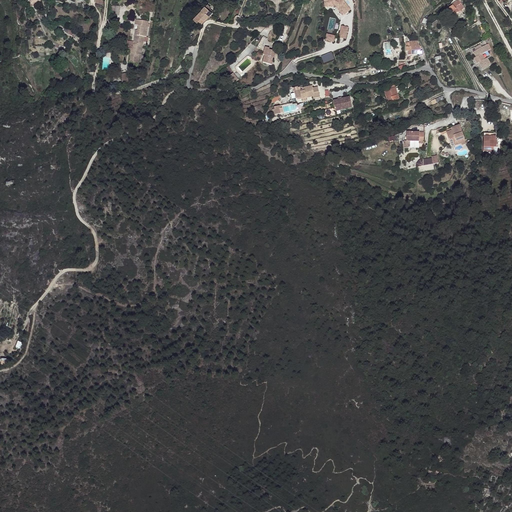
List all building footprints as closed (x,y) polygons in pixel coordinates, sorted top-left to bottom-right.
[(321,0),(322,7),(332,6),(333,5),(334,7),(333,8),(339,17),(347,12),(341,2),(342,0),(341,0),(321,0)] [(450,0),(448,1),(451,9),(464,3),(462,0),(450,0)] [(206,1),(198,10),(204,14),(212,7),(206,1)] [(132,34),(130,43),(139,44),(141,35),(143,35),(145,21),(132,19),(131,24),(135,24),(135,29),(134,34),(132,34)] [(342,30),(336,27),(332,38),(338,41),(342,30)] [(328,37),(320,34),(318,39),(326,42),(328,37)] [(408,39),(403,39),(403,47),(405,48),(404,52),(408,52),(416,52),(416,55),(420,55),(420,50),(417,44),(416,44),(416,39),(408,39)] [(256,41),(245,47),(248,51),(259,45),(256,41)] [(475,47),(472,49),(475,54),(472,56),(476,62),(480,60),(482,66),(490,62),(487,56),(484,58),(481,51),(488,47),(485,41),(481,44),(479,41),(474,45),(475,47)] [(127,53),(125,61),(134,62),(135,59),(136,54),(138,54),(139,44),(130,43),(126,42),(124,52),(127,53)] [(278,50),(267,48),(264,63),(276,65),(278,50)] [(242,62),(245,66),(249,63),(251,66),(259,62),(253,55),(254,54),(252,51),(246,56),(247,58),(242,62)] [(324,62),(335,59),(333,53),(322,56),(324,62)] [(123,73),(117,73),(117,83),(126,82),(126,76),(123,76),(123,73)] [(299,87),(293,88),(295,96),(311,92),(312,94),(318,92),(316,83),(311,85),(310,82),(301,84),(302,88),(299,89),(299,87)] [(382,89),(376,89),(377,98),(389,97),(387,85),(381,86),(382,89)] [(337,93),(331,95),(336,106),(352,100),(348,91),(337,95),(337,93)] [(436,130),(441,144),(444,143),(444,140),(450,138),(451,139),(455,138),(450,125),(445,126),(436,130)] [(483,128),(482,145),(492,145),(492,141),(496,141),(496,129),(483,128)] [(402,141),(407,140),(407,134),(411,134),(417,133),(417,130),(411,130),(401,131),(401,134),(398,134),(399,141),(397,141),(397,148),(400,148),(402,145),(402,141)] [(444,140),(444,143),(441,144),(442,148),(456,142),(455,138),(451,139),(450,138),(444,140)]
